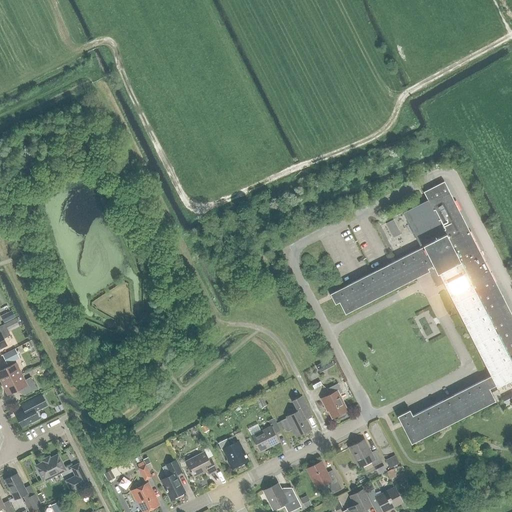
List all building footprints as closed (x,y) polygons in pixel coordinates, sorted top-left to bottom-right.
[(344,286),(330,293),(335,303),(339,301),(345,313),(368,302),(416,277),(428,271),(430,276),(436,287),(443,284),(446,290),(461,320),(489,375),(482,379),(481,379),(411,415),(409,410),(396,416),(400,422),(402,426),(410,443),(495,400),(488,388),(495,385),(495,386),(511,378),(511,381),(511,314),(444,181),(423,191),(428,200),(409,210),(414,220),(411,221),(417,232),(419,231),(425,243),(422,244),(423,245),(422,246),(392,262),(368,274),(344,286)] [(392,237),(399,233),(392,219),(385,223),(392,237)] [(0,316),(4,323),(15,317),(11,310),(0,316)] [(15,318),(4,324),(0,325),(0,348),(6,345),(2,336),(9,333),(7,330),(18,324),(15,318)] [(2,355),(7,364),(19,358),(15,349),(2,355)] [(0,370),(0,379),(2,383),(21,374),(15,363),(0,370)] [(21,374),(2,383),(7,394),(20,388),(24,395),(36,388),(31,377),(24,380),(21,374)] [(347,410),(339,393),(342,392),(338,383),(326,389),(329,395),(321,399),(324,406),(325,406),(332,417),(347,410)] [(21,405),(24,411),(15,415),(21,427),(31,422),(32,423),(39,420),(35,411),(47,405),(41,395),(21,405)] [(262,396),(255,399),(260,408),(267,405),(262,396)] [(297,413),(287,418),(281,421),(286,431),(288,432),(293,429),(297,436),(311,429),(305,418),(312,414),(303,396),(292,402),(297,413)] [(248,429),(252,436),(259,452),(278,442),(274,434),(280,431),(274,418),(268,421),(271,427),(261,432),(257,424),(248,429)] [(230,445),(227,439),(218,443),(222,451),(223,450),(228,460),(229,459),(234,468),(248,461),(240,445),(247,442),(241,432),(235,435),(238,441),(230,445)] [(371,452),(368,446),(365,440),(350,448),(360,467),(370,462),(372,466),(382,461),(376,449),(371,452)] [(204,452),(185,462),(190,471),(191,473),(193,477),(206,470),(208,474),(217,470),(211,459),(209,460),(208,458),(204,452)] [(396,454),(385,458),(391,468),(401,463),(396,454)] [(40,476),(41,477),(43,480),(65,470),(57,455),(36,466),(38,470),(37,472),(40,476)] [(175,460),(161,467),(166,477),(161,480),(170,499),(184,492),(176,474),(181,472),(175,460)] [(64,481),(71,493),(89,483),(78,462),(69,467),(74,476),(64,481)] [(327,483),(330,487),(333,494),(342,489),(333,470),(327,473),(322,462),(307,469),(317,488),(327,483)] [(138,468),(144,480),(151,477),(144,465),(138,468)] [(110,470),(104,474),(108,482),(115,478),(110,470)] [(4,480),(14,499),(27,493),(17,473),(4,480)] [(142,511),(143,511),(158,505),(147,484),(131,491),(135,500),(137,499),(143,511),(142,511)] [(279,484),(264,491),(273,510),(284,504),(288,511),(291,511),(301,507),(292,489),(283,493),(279,484)] [(398,495),(394,487),(380,493),(379,491),(375,493),(374,489),(367,493),(374,507),(380,503),(384,511),(401,503),(404,509),(411,505),(404,492),(398,495)] [(348,509),(349,511),(347,511),(346,511),(367,511),(365,508),(370,505),(362,489),(349,495),(354,506),(348,509)] [(41,493),(36,495),(40,503),(45,501),(41,493)] [(27,497),(34,511),(41,508),(34,494),(27,497)] [(306,496),(300,499),(305,508),(311,505),(306,496)] [(0,508),(2,508),(3,511),(13,511),(10,503),(8,500),(3,503),(0,497),(0,508)] [(338,499),(331,502),(334,508),(341,505),(338,499)] [(63,511),(58,502),(51,506),(54,511),(63,511)]
